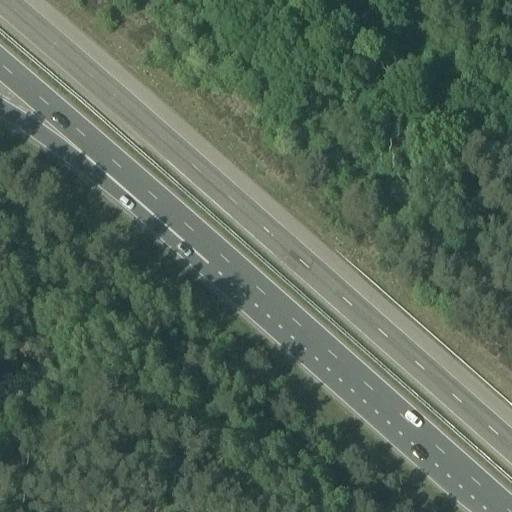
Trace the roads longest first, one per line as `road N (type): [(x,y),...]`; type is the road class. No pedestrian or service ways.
road 1 (trunk): [(511,451),(0,5)]
road 2 (trunk): [(112,161),(508,511)]
road 3 (trunk): [(0,65),(112,161)]
road 4 (trunk): [(0,105),(112,161)]
